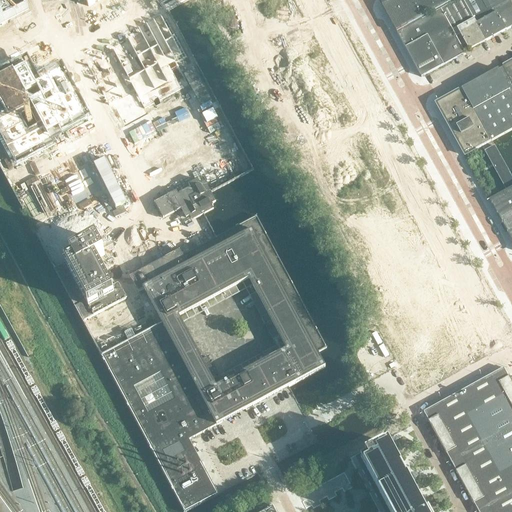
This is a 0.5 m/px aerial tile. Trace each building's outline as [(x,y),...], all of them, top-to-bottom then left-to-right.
[(23,0),(0,0),(0,26),(5,24),(2,17),(25,4),(23,0)] [(465,54),(464,53),(453,31),(474,20),(462,0),(458,0),(456,1),(441,9),(426,18),(415,0),(392,0),(382,6),(397,33),(397,34),(421,78),(465,54)] [(441,9),(435,0),(415,0),(426,18),(441,9)] [(456,1),(456,0),(435,0),(441,9),(456,1)] [(511,27),(511,6),(508,0),(462,0),(474,20),(486,42),(511,27)] [(113,51),(87,65),(110,107),(134,94),(140,104),(173,86),(164,70),(187,58),(164,15),(139,28),(121,38),(123,41),(111,48),(113,51)] [(486,42),(474,20),(453,31),(464,53),(469,50),(469,51),(486,42)] [(511,59),(502,65),(503,66),(502,67),(503,67),(511,83),(511,59)] [(25,63),(0,76),(0,127),(1,128),(20,164),(53,146),(50,139),(85,120),(63,78),(39,91),(25,63)] [(511,83),(503,67),(498,70),(498,69),(462,89),(491,142),(511,129),(511,83)] [(491,142),(462,89),(436,104),(465,156),(491,142)] [(484,152),(505,189),(511,185),(511,176),(495,146),(484,152)] [(116,211),(127,205),(105,161),(94,167),(116,211)] [(176,191),(154,203),(163,219),(163,218),(164,218),(165,218),(174,213),(175,212),(175,213),(181,209),(186,218),(190,217),(190,218),(192,217),(193,221),(203,216),(203,215),(204,214),(202,212),(213,206),(207,195),(210,193),(210,192),(205,182),(202,184),(201,183),(200,184),(198,180),(188,185),(190,189),(189,189),(179,194),(178,195),(176,191)] [(511,187),(490,200),(489,200),(490,200),(489,200),(511,241),(511,187)] [(163,261),(130,279),(138,296),(142,293),(159,326),(102,356),(183,511),(216,495),(188,441),(238,415),(290,388),(328,368),(320,353),(328,349),(257,213),(214,235),(163,261)] [(65,263),(54,269),(83,322),(104,311),(119,303),(111,287),(96,260),(105,255),(97,240),(70,254),(73,259),(65,263)] [(511,396),(511,382),(509,377),(505,371),(504,369),(503,368),(503,369),(458,393),(472,418),(511,396)] [(511,511),(511,491),(500,469),(486,444),(472,418),(458,393),(424,412),(424,413),(429,421),(428,421),(434,432),(435,431),(441,443),(440,443),(446,454),(447,454),(456,471),(462,482),(463,481),(469,493),(468,493),(474,504),(478,511),(511,511)] [(486,444),(511,429),(511,396),(472,418),(486,444)] [(511,461),(511,429),(486,444),(500,469),(511,461)] [(389,444),(361,459),(389,511),(425,511),(420,502),(419,501),(389,444)] [(511,491),(511,461),(500,469),(511,491)]
